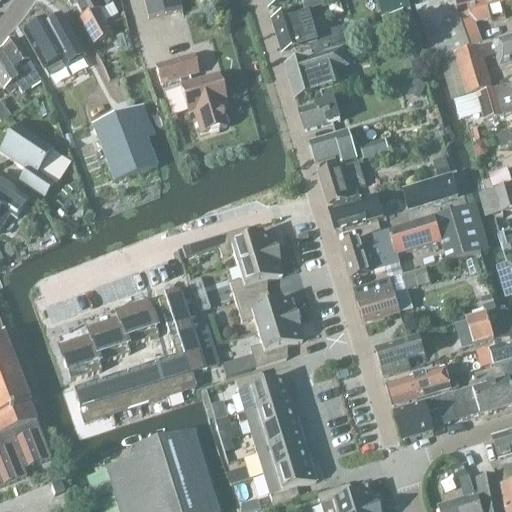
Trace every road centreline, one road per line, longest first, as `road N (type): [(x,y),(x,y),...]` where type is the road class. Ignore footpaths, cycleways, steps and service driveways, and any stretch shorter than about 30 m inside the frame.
road 1 (residential): [(315,202),(100,271),(73,315)]
road 2 (residential): [(397,462),(344,478),(331,472),(303,371),(360,346)]
road 3 (residential): [(315,202),(254,0)]
road 4 (residential): [(360,346),(315,202)]
road 5 (residential): [(397,462),(360,346)]
road 6 (residential): [(397,462),(511,425)]
